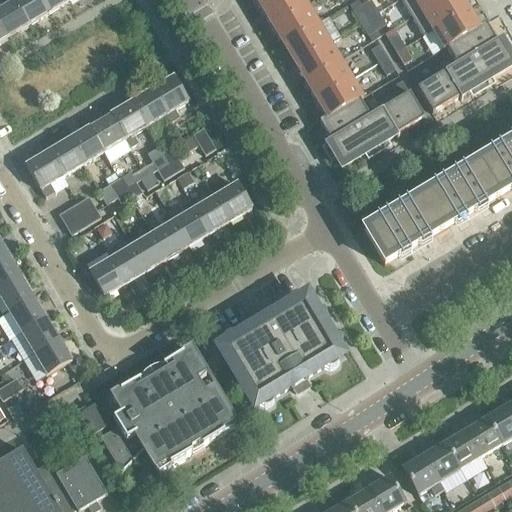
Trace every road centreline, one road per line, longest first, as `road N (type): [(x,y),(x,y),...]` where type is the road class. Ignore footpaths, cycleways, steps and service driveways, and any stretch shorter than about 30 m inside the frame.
road 1 (residential): [(328,232),(113,351),(95,339),(0,178)]
road 2 (residential): [(328,232),(188,0)]
road 3 (tertiary): [(217,511),(420,385)]
road 4 (residential): [(378,317),(511,235)]
